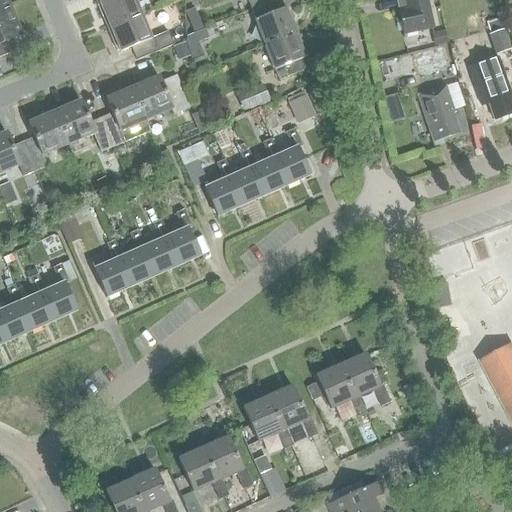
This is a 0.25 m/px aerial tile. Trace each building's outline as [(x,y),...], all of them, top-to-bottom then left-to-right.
[(0,0),(0,9),(9,5),(6,0),(0,0)] [(95,0),(107,28),(141,14),(137,4),(143,2),(144,0),(95,0)] [(245,0),(247,0),(251,9),(276,0),(244,0),(245,0)] [(287,8),(283,0),(276,0),(251,9),(256,21),(253,22),(263,47),(293,35),(283,10),(287,8)] [(405,0),(407,8),(399,10),(405,34),(434,26),(426,0),(405,0)] [(21,35),(9,5),(0,9),(0,57),(10,53),(5,42),(21,35)] [(152,39),(141,14),(107,28),(118,53),(131,48),(136,61),(174,45),(169,32),(152,39)] [(487,35),(496,61),(511,56),(504,35),(510,33),(503,16),(485,22),(489,34),(487,35)] [(443,30),(430,33),(433,46),(446,43),(443,30)] [(302,58),(293,35),(263,47),(273,72),(275,71),(279,81),(311,68),(306,56),(302,58)] [(494,120),(511,113),(511,106),(509,100),(511,99),(511,97),(502,71),(475,82),(484,105),(488,104),(494,120)] [(157,79),(131,89),(144,121),(169,110),(171,116),(189,108),(175,76),(158,83),(157,79)] [(261,85),(248,90),(255,106),(268,101),(261,85)] [(437,140),(458,133),(451,114),(453,112),(444,87),(417,96),(427,123),(430,121),(437,140)] [(149,132),(144,121),(131,89),(105,101),(111,115),(100,119),(112,148),(123,143),(149,132)] [(286,103),(296,125),(314,117),(305,96),(286,103)] [(80,103),(53,114),(66,145),(90,135),(98,154),(112,148),(100,119),(89,124),(80,103)] [(198,112),(190,116),(197,134),(207,130),(198,112)] [(40,157),(66,145),(53,114),(27,125),(33,139),(23,144),(34,172),(44,167),(40,157)] [(277,155),(272,157),(285,186),(308,175),(295,147),(300,144),(293,129),(284,133),(291,148),(277,155)] [(5,134),(0,135),(0,173),(17,167),(21,177),(34,172),(23,144),(11,149),(5,134)] [(253,166),(249,167),(262,196),(285,186),(272,157),(277,155),(269,139),(261,143),(268,158),(253,166)] [(176,152),(191,186),(204,180),(200,170),(204,168),(200,159),(207,156),(201,142),(176,152)] [(172,164),(165,150),(157,154),(164,168),(172,164)] [(230,175),(225,178),(239,207),(262,196),(249,167),(253,166),(245,150),(238,153),(245,169),(230,175)] [(230,175),(223,160),(214,164),(221,180),(202,188),(216,218),(239,207),(225,178),(230,175)] [(167,236),(162,238),(175,266),(198,256),(186,228),(190,225),(183,210),(175,214),(182,229),(167,236)] [(81,238),(72,215),(57,221),(66,244),(81,238)] [(144,246),(139,248),(152,277),(175,266),(162,238),(167,236),(160,220),(152,224),(159,240),(144,246)] [(122,256),(116,259),(129,288),(152,277),(139,248),(144,246),(137,230),(129,234),(136,250),(122,256)] [(129,288),(116,259),(122,256),(114,240),(106,244),(113,260),(93,269),(106,298),(129,288)] [(46,292),(40,294),(53,322),(76,312),(63,284),(68,282),(66,279),(73,276),(67,262),(65,263),(61,254),(48,259),(60,286),(46,292)] [(21,302),(17,304),(29,332),(53,322),(40,294),(46,292),(38,275),(36,275),(33,269),(26,273),(36,296),(21,302)] [(449,306),(445,283),(433,285),(437,308),(449,306)] [(0,311),(0,328),(6,342),(29,332),(17,304),(21,302),(14,286),(5,290),(13,306),(0,311)] [(511,348),(511,346),(479,363),(511,424),(511,348)] [(355,401),(358,399),(372,393),(380,408),(390,404),(382,387),(379,388),(364,355),(339,366),(355,401)] [(355,401),(339,366),(314,377),(330,412),(349,403),(356,419),(366,415),(358,399),(355,401)] [(281,433),(285,432),(300,425),(307,441),(317,436),(309,419),(306,421),(291,387),(266,399),(281,433)] [(281,433),(266,399),(242,410),(257,443),(276,435),(283,451),(292,447),(285,432),(281,433)] [(217,481),(221,480),(235,473),(242,490),(252,486),(244,468),(241,470),(227,437),(202,448),(217,481)] [(511,444),(495,453),(507,475),(511,471),(511,444)] [(217,481),(202,448),(178,459),(193,493),(211,484),(219,500),(228,496),(221,480),(217,481)] [(176,511),(171,501),(168,502),(160,485),(153,470),(129,481),(142,511),(149,511),(162,506),(164,511),(176,511)] [(142,511),(129,481),(104,492),(113,511),(142,511)] [(338,511),(344,509),(345,511),(378,511),(373,499),(383,494),(377,482),(340,500),(339,499),(325,506),(327,511),(338,511)] [(199,511),(195,502),(183,507),(185,511),(199,511)]
